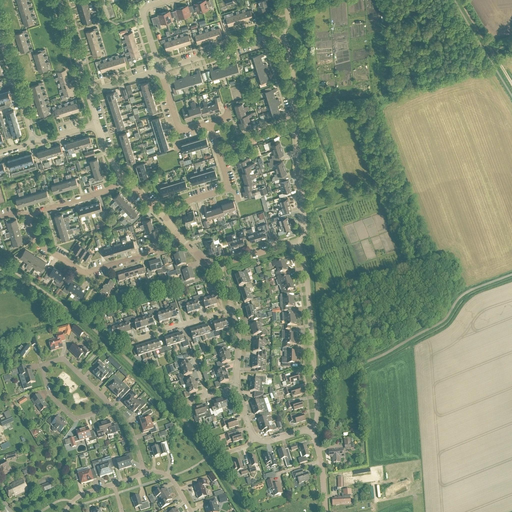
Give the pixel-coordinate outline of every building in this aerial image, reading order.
[(204,0),(203,0),(199,1),(203,12),(209,10),(208,7),(211,6),(211,7),(214,6),(213,0),(209,1),(209,0),(205,1),(204,0)] [(261,0),(257,1),(259,6),(257,7),(259,12),(265,11),(264,7),(269,5),(266,0),(261,0)] [(195,4),(191,6),(193,11),(197,10),(198,13),(203,12),(199,1),(195,3),(195,4)] [(30,3),(27,4),(27,5),(19,7),(21,14),(29,11),(29,10),(28,6),(31,5),(30,3)] [(78,7),(80,12),(89,10),(87,4),(78,7)] [(186,5),(181,7),(184,17),(189,16),(188,12),(193,11),(191,6),(186,7),(186,5)] [(177,10),(173,11),(175,17),(176,16),(177,21),(181,19),(180,18),(184,17),(181,7),(177,8),(177,10)] [(21,14),(23,20),(31,17),(31,16),(30,12),(33,11),(32,9),(29,10),(29,11),(21,14)] [(244,12),(246,21),(252,19),(250,10),(245,12),(244,9),(242,10),(243,13),(244,12)] [(80,12),(82,18),(90,15),(89,10),(80,12)] [(168,11),(163,12),(166,22),(171,21),(170,18),(175,17),(173,11),(168,12),(168,11)] [(236,12),(236,14),(238,14),(240,23),(246,21),(244,12),(243,13),(239,14),(238,11),(236,12)] [(166,22),(163,12),(159,14),(159,15),(155,16),(158,29),(161,28),(160,24),(166,22)] [(229,13),(230,16),(231,16),(234,24),(240,23),(238,14),(236,14),(233,16),(232,13),(229,13)] [(231,16),(230,16),(227,17),(226,14),(224,15),(225,19),(225,18),(226,21),(228,26),(234,24),(231,16)] [(31,17),(23,20),(25,26),(33,23),(32,18),(35,17),(34,15),(31,16),(31,17)] [(90,15),(82,18),(83,23),(95,20),(95,18),(91,19),(90,15)] [(213,30),(215,38),(222,36),(219,28),(214,30),(213,26),(211,27),(212,30),(213,30)] [(86,32),(88,38),(96,36),(96,34),(95,31),(98,30),(97,27),(94,28),(94,30),(86,32)] [(205,29),(206,32),(207,32),(209,40),(215,38),(213,30),(212,30),(208,31),(207,28),(205,29)] [(20,33),(15,34),(17,40),(25,38),(25,37),(24,33),(26,32),(26,30),(23,31),(23,32),(20,33)] [(199,31),(200,34),(201,34),(203,42),(209,40),(207,32),(206,32),(202,33),(201,30),(199,31)] [(123,42),(126,41),(126,40),(134,38),(132,32),(124,34),(125,39),(122,40),(123,42)] [(201,34),(200,34),(196,35),(195,32),(193,33),(194,36),(195,36),(197,44),(203,42),(201,34)] [(182,37),(184,45),(190,43),(188,35),(183,36),(182,33),(180,34),(181,37),(182,37)] [(88,38),(90,44),(98,42),(98,41),(97,37),(100,36),(99,34),(96,34),(96,36),(88,38)] [(174,36),(175,39),(176,39),(178,47),(184,45),(182,37),(181,37),(177,38),(176,35),(174,36)] [(17,40),(18,46),(27,44),(27,43),(26,39),(28,38),(28,36),(25,37),(25,38),(17,40)] [(168,38),(168,41),(169,40),(172,49),(178,47),(176,39),(175,39),(171,40),(170,37),(168,38)] [(125,48),(128,48),(128,47),(136,44),(134,38),(126,40),(126,41),(127,45),(124,46),(125,48)] [(169,40),(168,41),(165,42),(164,39),(162,40),(163,43),(164,43),(166,51),(172,49),(169,40)] [(90,44),(92,50),(100,48),(100,47),(99,43),(102,42),(101,40),(98,41),(98,42),(90,44)] [(27,44),(18,46),(20,53),(29,50),(27,45),(30,44),(29,42),(27,43),(27,44)] [(127,55),(130,54),(130,53),(138,50),(136,44),(128,47),(128,48),(129,51),(126,52),(127,55)] [(100,48),(92,50),(94,57),(102,54),(100,49),(103,48),(103,46),(100,47),(100,48)] [(33,54),(35,60),(44,57),(43,56),(42,53),(45,52),(44,49),(41,50),(41,51),(38,52),(33,54)] [(131,57),(128,58),(129,61),(130,63),(133,62),(132,59),(133,58),(140,56),(138,50),(130,53),(130,54),(131,57)] [(251,57),(253,63),(262,61),(261,57),(263,56),(263,53),(251,57)] [(35,60),(37,66),(45,64),(45,62),(44,59),(47,58),(46,55),(43,56),(44,57),(35,60)] [(117,58),(120,67),(126,65),(125,61),(127,60),(126,56),(118,58),(118,55),(115,56),(116,58),(117,58)] [(109,57),(110,60),(111,60),(114,69),(120,67),(117,58),(116,58),(112,60),(112,57),(109,57)] [(103,59),(104,62),(105,62),(107,70),(114,69),(111,60),(110,60),(106,61),(105,59),(103,59)] [(105,62),(104,62),(100,63),(99,60),(95,62),(98,70),(100,69),(101,72),(107,70),(105,62)] [(230,65),(233,74),(239,72),(236,60),(233,61),(234,64),(230,65)] [(45,64),(37,66),(39,72),(47,70),(46,65),(49,64),(48,61),(45,62),(45,64)] [(253,63),(255,70),(267,66),(266,63),(263,64),(262,61),(253,63)] [(225,63),(222,64),(226,76),(233,74),(230,65),(226,66),(225,63)] [(220,68),(217,69),(219,78),(226,76),(222,64),(219,65),(220,68)] [(268,69),(267,66),(255,70),(257,77),(266,74),(265,70),(268,69)] [(219,78),(217,69),(213,70),(212,67),(209,68),(213,80),(219,78)] [(56,80),(59,79),(59,78),(67,75),(65,69),(57,72),(58,77),(56,77),(56,80)] [(193,75),(196,84),(203,82),(199,70),(196,71),(197,74),(193,75)] [(189,73),(186,74),(189,86),(196,84),(193,75),(190,76),(189,73)] [(184,78),(180,79),(183,88),(189,86),(186,74),(183,75),(184,78)] [(266,74),(257,77),(259,83),(260,86),(268,84),(267,81),(271,80),(270,77),(267,77),(266,74)] [(58,86),(61,85),(61,84),(69,81),(67,75),(59,78),(59,79),(60,83),(57,84),(58,86)] [(175,77),(172,78),(175,87),(176,90),(183,88),(180,79),(176,80),(175,77)] [(60,92),(63,91),(63,90),(71,87),(69,81),(61,84),(61,85),(62,89),(59,90),(60,92)] [(31,86),(33,92),(41,90),(41,89),(40,85),(43,84),(42,82),(39,83),(39,84),(31,86)] [(139,87),(141,87),(142,90),(150,88),(148,82),(138,85),(139,87)] [(265,98),(274,96),(273,92),(276,91),(275,88),(271,89),(270,86),(264,88),(265,88),(262,89),(265,98)] [(63,90),(63,91),(64,95),(61,96),(63,100),(67,99),(66,96),(73,94),(71,87),(63,90)] [(33,92),(35,98),(43,96),(43,95),(42,91),(45,90),(44,88),(41,89),(41,90),(33,92)] [(4,91),(2,92),(4,100),(10,98),(9,93),(9,92),(8,89),(3,91),(4,91)] [(115,95),(114,92),(107,94),(109,100),(116,98),(119,97),(118,94),(115,95)] [(144,96),(146,101),(153,99),(151,93),(144,96)] [(46,94),(43,95),(43,96),(35,98),(37,105),(45,102),(45,101),(44,97),(47,96),(46,94)] [(265,98),(267,105),(279,101),(278,98),(275,99),(274,96),(265,98)] [(212,104),(214,112),(220,110),(216,98),(214,98),(215,102),(212,104)] [(146,101),(148,107),(155,105),(153,99),(146,101)] [(37,105),(38,111),(47,108),(47,107),(45,103),(48,102),(48,100),(45,101),(45,102),(37,105)] [(72,104),(75,112),(81,110),(78,102),(74,104),(73,101),(70,102),(71,104),(72,104)] [(204,106),(200,107),(202,113),(202,115),(208,113),(204,101),(202,102),(204,106)] [(208,113),(214,112),(212,104),(208,105),(206,101),(204,101),(208,113)] [(280,104),(279,101),(267,105),(269,112),(278,109),(277,105),(280,104)] [(188,109),(189,112),(191,117),(196,115),(192,102),(190,103),(192,108),(188,109)] [(194,102),(192,102),(196,115),(202,113),(200,107),(200,105),(196,107),(194,102)] [(69,114),(75,112),(72,104),(71,104),(67,106),(66,103),(64,103),(65,106),(66,106),(69,114)] [(234,105),(236,111),(248,108),(248,106),(243,107),(242,103),(234,105)] [(58,105),(59,108),(60,108),(63,116),(69,114),(66,106),(65,106),(61,107),(61,105),(58,105)] [(155,105),(148,107),(149,113),(157,111),(155,105)] [(47,108),(38,111),(40,117),(49,114),(47,109),(50,108),(50,106),(47,107),(47,108)] [(60,108),(59,108),(55,109),(55,106),(52,107),(53,110),(54,110),(57,118),(63,116),(60,108)] [(238,117),(239,117),(246,115),(246,114),(245,111),(249,110),(248,108),(236,111),(238,117)] [(184,109),(182,109),(186,121),(191,120),(191,117),(189,112),(185,113),(184,109)] [(278,109),(269,112),(271,119),(283,115),(282,112),(279,113),(278,109)] [(14,110),(6,113),(8,119),(16,116),(14,110)] [(239,117),(241,122),(246,120),(246,121),(249,120),(248,116),(253,115),(252,112),(246,114),(246,115),(239,117)] [(10,125),(18,122),(16,116),(8,119),(10,125)] [(153,126),(161,123),(159,117),(152,119),(151,116),(147,118),(148,122),(152,121),(153,124),(153,126)] [(259,122),(258,117),(250,119),(252,125),(259,122)] [(246,120),(241,122),(238,123),(240,129),(250,126),(252,125),(252,123),(247,125),(246,121),(246,120)] [(10,125),(12,131),(20,128),(18,122),(10,125)] [(154,127),(155,131),(155,132),(162,130),(161,123),(153,126),(153,124),(149,126),(150,128),(154,127)] [(20,128),(12,131),(14,137),(21,134),(21,135),(20,128)] [(155,133),(156,137),(157,138),(164,136),(162,130),(155,132),(155,131),(151,132),(152,134),(155,133)] [(119,134),(121,140),(128,138),(126,132),(119,134)] [(89,148),(88,144),(91,143),(89,136),(83,138),(86,145),(85,145),(87,149),(89,148)] [(157,139),(158,143),(159,144),(166,142),(164,136),(157,138),(156,137),(153,138),(154,140),(157,139)] [(206,137),(200,139),(202,146),(201,147),(202,151),(204,150),(203,146),(208,145),(206,137)] [(121,140),(123,146),(130,143),(128,138),(121,140)] [(200,139),(194,141),(196,148),(195,149),(196,152),(198,152),(197,148),(201,147),(202,146),(200,139)] [(273,151),(282,148),(280,142),(275,143),(274,140),(267,142),(269,148),(272,147),(273,151)] [(74,149),(72,141),(66,143),(69,152),(67,152),(68,157),(73,156),(72,153),(75,152),(74,149)] [(194,141),(188,143),(190,150),(189,151),(190,154),(192,154),(191,150),(195,149),(196,148),(194,141)] [(159,144),(158,143),(155,144),(155,146),(159,145),(161,150),(168,148),(166,142),(159,144)] [(123,146),(124,151),(132,149),(130,143),(123,146)] [(185,152),(189,151),(190,150),(188,143),(181,145),(184,152),(183,152),(184,156),(186,155),(185,152)] [(280,158),(279,155),(283,154),(282,148),(273,151),(274,154),(271,155),(272,157),(269,158),(270,161),(280,158)] [(124,151),(126,157),(133,155),(132,149),(124,151)] [(32,154),(26,156),(28,163),(34,161),(32,154)] [(133,155),(126,157),(128,163),(135,161),(133,155)] [(26,156),(20,157),(22,165),(28,163),(26,156)] [(20,157),(14,159),(16,167),(22,165),(20,157)] [(86,168),(99,164),(97,158),(90,161),(91,165),(90,165),(85,166),(86,168)] [(239,168),(241,167),(247,165),(245,161),(249,160),(249,158),(244,159),(237,162),(239,168)] [(280,158),(270,161),(272,167),(275,166),(276,170),(284,167),(282,161),(281,161),(280,158)] [(16,167),(14,159),(8,161),(10,169),(16,167)] [(136,166),(138,172),(145,169),(146,171),(149,169),(149,167),(145,168),(143,163),(136,166)] [(241,167),(243,172),(249,170),(250,171),(251,170),(250,166),(255,165),(254,163),(247,165),(241,167)] [(92,168),(94,173),(101,170),(99,164),(86,168),(87,171),(91,169),(92,168)] [(209,171),(211,178),(217,176),(215,169),(216,169),(214,165),(212,166),(213,169),(210,170),(209,171)] [(207,171),(204,172),(202,173),(205,180),(211,178),(209,171),(210,170),(208,167),(206,168),(207,171)] [(286,173),(284,167),(276,170),(277,173),(274,174),(274,176),(273,176),(272,179),(272,181),(274,180),(281,178),(283,177),(282,174),(286,173)] [(145,169),(138,172),(140,178),(147,176),(147,177),(151,176),(150,173),(147,174),(146,171),(145,169)] [(201,173),(197,174),(196,174),(199,182),(205,180),(202,173),(204,172),(202,169),(200,169),(201,173)] [(101,170),(94,173),(95,177),(94,177),(89,178),(90,180),(103,176),(101,170)] [(241,173),(243,179),(255,175),(255,173),(251,174),(250,171),(249,170),(243,172),(241,173)] [(196,174),(197,174),(196,171),(194,171),(195,175),(190,176),(193,184),(199,182),(196,174)] [(68,180),(64,182),(66,189),(72,187),(68,174),(66,175),(67,179),(68,179),(68,180)] [(70,174),(68,174),(72,187),(78,185),(76,178),(71,179),(71,178),(72,178),(70,174)] [(243,179),(245,184),(253,182),(252,178),(256,177),(255,175),(243,179)] [(179,181),(181,189),(187,187),(185,180),(186,180),(185,176),(182,176),(184,180),(180,181),(179,181)] [(60,191),(66,189),(64,182),(59,183),(59,182),(60,182),(58,177),(56,178),(60,191)] [(60,191),(56,178),(54,179),(55,183),(56,183),(56,184),(51,185),(54,193),(60,191)] [(174,183),(173,183),(175,191),(181,189),(179,181),(180,181),(179,178),(176,178),(177,182),(174,183)] [(281,178),(274,180),(276,186),(280,184),(281,187),(290,185),(288,179),(281,181),(281,178)] [(169,193),(175,191),(173,183),(174,183),(173,179),(170,180),(171,184),(168,185),(167,185),(169,193)] [(167,185),(168,185),(167,181),(164,182),(166,186),(160,187),(163,195),(169,193),(167,185)] [(243,185),(245,190),(250,189),(253,188),(252,184),(256,183),(255,181),(253,182),(245,184),(243,185)] [(40,192),(43,199),(49,197),(45,184),(42,185),(44,190),(45,191),(40,192)] [(279,194),(280,197),(286,195),(285,192),(291,190),(290,185),(281,187),(283,193),(279,194)] [(259,188),(261,195),(267,193),(265,186),(259,188)] [(37,201),(43,199),(40,192),(36,193),(36,192),(35,187),(33,188),(37,201)] [(31,203),(37,201),(33,188),(30,189),(32,193),(33,194),(28,196),(31,203)] [(250,189),(245,190),(242,191),(244,197),(256,194),(255,192),(251,193),(250,189)] [(23,191),(21,192),(25,205),(31,203),(28,196),(24,197),(24,196),(23,191)] [(25,205),(21,192),(18,193),(20,197),(21,198),(16,199),(18,207),(25,205)] [(112,206),(114,204),(123,196),(119,192),(113,198),(115,200),(110,205),(112,206)] [(118,203),(120,206),(127,200),(123,196),(114,204),(116,206),(118,203)] [(281,206),(289,203),(288,198),(281,200),(280,197),(274,199),(275,202),(279,201),(281,206)] [(120,211),(121,212),(130,204),(127,200),(120,206),(123,208),(120,211)] [(227,202),(231,215),(233,214),(232,210),(235,209),(233,201),(227,202)] [(221,204),(222,206),(224,212),(228,211),(229,215),(231,215),(227,202),(221,204)] [(280,212),(278,213),(279,216),(280,216),(285,214),(284,211),(291,209),(289,203),(281,206),(281,209),(280,209),(280,212)] [(94,204),(89,205),(92,213),(95,212),(96,216),(98,215),(94,204)] [(126,211),(128,214),(134,208),(130,204),(121,212),(123,214),(126,211)] [(213,217),(211,209),(210,209),(206,210),(205,206),(203,206),(207,219),(213,217)] [(222,206),(216,208),(220,220),(222,219),(221,215),(225,214),(224,212),(222,206)] [(84,207),(79,208),(81,217),(84,216),(85,219),(87,218),(84,207)] [(134,208),(128,214),(130,216),(127,219),(129,220),(138,212),(134,208)] [(213,217),(217,216),(218,220),(220,220),(216,208),(211,209),(213,217)] [(187,212),(188,215),(188,214),(190,221),(196,219),(197,222),(200,222),(198,216),(195,217),(193,210),(187,212)] [(56,222),(69,218),(69,215),(64,217),(63,218),(62,213),(55,216),(56,222)] [(139,216),(136,213),(131,219),(133,221),(139,216)] [(188,214),(188,215),(183,216),(186,228),(188,227),(188,224),(191,223),(190,221),(188,214)] [(278,219),(280,225),(289,222),(287,216),(280,218),(280,216),(279,216),(273,217),(274,220),(278,219)] [(70,220),(69,218),(56,222),(58,228),(66,226),(64,221),(65,221),(66,221),(70,220)] [(140,225),(140,227),(152,223),(151,218),(146,219),(142,221),(143,224),(140,225)] [(10,219),(6,220),(8,228),(18,225),(16,219),(11,221),(10,219)] [(259,230),(255,231),(253,226),(252,222),(250,223),(252,229),(256,240),(261,239),(259,230)] [(291,228),(289,222),(280,225),(282,230),(278,231),(279,235),(285,233),(284,230),(291,228)] [(263,224),(257,226),(259,230),(261,239),(267,237),(265,230),(268,230),(266,223),(263,224)] [(20,231),(18,225),(8,228),(9,232),(5,233),(6,235),(20,231)] [(58,228),(60,234),(73,230),(72,228),(68,229),(67,230),(66,226),(58,228)] [(146,234),(147,236),(158,233),(157,228),(154,228),(148,230),(149,233),(146,234)] [(246,230),(244,230),(245,236),(248,236),(250,242),(256,240),(252,229),(250,230),(249,229),(247,229),(246,230)] [(73,230),(60,234),(62,240),(69,238),(68,233),(69,233),(69,234),(74,232),(73,230)] [(240,236),(236,237),(239,246),(244,244),(243,240),(246,239),(245,236),(244,230),(239,232),(240,236)] [(11,237),(12,240),(22,237),(20,231),(6,235),(6,238),(11,237)] [(239,246),(236,237),(235,233),(232,234),(227,236),(229,244),(232,243),(233,247),(239,246)] [(210,239),(204,241),(206,247),(208,246),(215,244),(217,243),(219,242),(218,239),(217,239),(216,237),(215,234),(209,236),(210,239)] [(22,237),(12,240),(14,248),(19,247),(18,245),(23,243),(22,237)] [(128,240),(130,250),(136,248),(133,240),(131,240),(131,239),(128,240)] [(73,251),(78,254),(85,243),(84,242),(82,246),(78,244),(73,251)] [(120,242),(117,243),(120,253),(125,251),(123,243),(121,244),(120,242)] [(88,250),(87,250),(84,248),(86,244),(85,243),(78,254),(83,257),(88,250)] [(208,246),(210,251),(215,250),(216,255),(223,253),(221,245),(218,246),(217,243),(215,244),(208,246)] [(110,246),(107,247),(110,256),(115,255),(112,246),(110,247),(110,246)] [(89,247),(87,250),(88,250),(83,257),(88,261),(93,253),(89,251),(91,248),(89,247)] [(18,257),(25,261),(31,253),(25,249),(22,254),(20,253),(18,257)] [(25,267),(28,269),(36,256),(31,253),(25,261),(28,263),(25,267)] [(32,266),(35,268),(41,259),(36,256),(28,269),(30,270),(32,266)] [(41,259),(35,268),(42,272),(45,269),(43,267),(46,262),(41,259)] [(186,265),(184,260),(176,263),(177,266),(174,266),(176,272),(180,270),(179,267),(186,265)] [(286,267),(286,266),(285,262),(279,263),(278,261),(272,263),(273,268),(276,267),(276,270),(286,267)] [(154,263),(157,272),(160,271),(160,273),(163,272),(163,275),(167,274),(165,268),(161,269),(159,262),(154,263)] [(157,272),(154,263),(149,265),(152,274),(148,275),(149,278),(153,277),(152,276),(154,275),(154,273),(157,272)] [(287,266),(286,266),(286,267),(276,270),(277,273),(275,273),(277,278),(283,276),(282,273),(289,271),(287,266)] [(51,276),(54,278),(59,271),(54,267),(50,273),(48,271),(44,277),(46,279),(47,277),(50,279),(51,276)] [(183,275),(184,278),(193,275),(191,270),(184,272),(183,269),(180,270),(176,272),(178,277),(183,275)] [(59,271),(54,278),(57,280),(55,283),(60,286),(63,281),(61,279),(64,274),(59,271)] [(244,274),(235,277),(237,282),(249,278),(247,271),(243,273),(244,274)] [(193,275),(184,278),(185,280),(183,281),(184,284),(180,285),(181,288),(188,286),(187,283),(194,280),(193,275)] [(278,287),(279,286),(291,282),(290,277),(284,279),(283,276),(277,278),(278,281),(276,281),(278,287)] [(252,286),(251,283),(249,278),(237,282),(239,287),(245,285),(246,288),(252,286)] [(69,290),(72,292),(77,284),(72,281),(68,286),(66,285),(63,290),(67,293),(69,290)] [(279,286),(282,294),(294,290),(293,287),(294,287),(292,282),(291,282),(279,286)] [(77,284),(72,292),(75,294),(73,297),(78,300),(82,295),(84,292),(81,290),(82,288),(77,284)] [(253,289),(252,286),(246,288),(247,291),(241,293),(242,298),(251,295),(250,290),(253,289)] [(212,298),(208,299),(212,309),(214,309),(214,307),(217,306),(215,298),(218,297),(216,291),(210,293),(212,298)] [(204,295),(198,297),(200,303),(203,302),(205,310),(209,308),(209,310),(212,309),(208,299),(205,300),(204,295)] [(250,302),(251,305),(258,303),(257,299),(253,301),(251,295),(242,298),(244,304),(250,302)] [(294,303),(294,302),(293,297),(287,298),(286,295),(280,296),(280,299),(279,299),(280,304),(294,303)] [(194,303),(191,304),(194,315),(197,314),(196,312),(200,311),(197,304),(200,303),(198,297),(193,299),(194,303)] [(194,315),(191,304),(188,306),(186,301),(181,302),(183,308),(185,308),(188,315),(191,314),(192,316),(194,315)] [(294,303),(280,304),(280,308),(281,309),(282,312),(288,311),(288,308),(295,308),(294,302),(294,303)] [(246,309),(247,315),(256,313),(255,310),(259,309),(258,303),(251,305),(252,308),(246,309)] [(172,311),(168,312),(171,320),(172,322),(174,321),(173,319),(177,318),(175,311),(178,310),(176,304),(170,306),(172,311)] [(166,312),(163,313),(166,324),(168,323),(168,321),(171,320),(168,312),(167,307),(164,308),(166,312)] [(158,310),(152,311),(154,317),(157,316),(159,324),(163,323),(163,325),(166,324),(163,313),(159,314),(158,310)] [(149,318),(145,319),(148,327),(148,329),(151,328),(150,327),(154,326),(152,318),(154,317),(152,311),(147,313),(149,318)] [(253,322),(256,321),(262,320),(266,319),(265,316),(262,317),(262,315),(261,316),(260,315),(257,315),(256,313),(247,315),(248,320),(253,319),(253,322)] [(295,321),(295,316),(289,316),(288,313),(282,314),(282,319),(283,322),(285,322),(295,321)] [(143,320),(139,321),(143,331),(145,330),(145,329),(148,327),(145,319),(144,314),(141,315),(143,320)] [(135,317),(129,319),(131,325),(134,324),(136,331),(140,330),(140,332),(143,331),(139,321),(136,322),(135,317)] [(126,325),(122,326),(125,335),(125,337),(128,336),(127,334),(131,333),(129,325),(131,325),(129,319),(124,320),(126,325)] [(221,320),(218,321),(222,331),(225,330),(226,335),(232,333),(230,327),(227,328),(225,321),(221,322),(221,320)] [(251,331),(252,331),(262,328),(261,326),(264,325),(262,320),(256,321),(257,324),(250,326),(251,331)] [(120,327),(116,328),(120,338),(122,338),(122,336),(125,335),(122,326),(121,321),(118,322),(120,327)] [(215,332),(213,333),(214,339),(220,337),(218,332),(222,331),(218,321),(216,321),(216,323),(213,324),(215,332)] [(295,321),(285,322),(285,325),(283,325),(283,330),(290,330),(290,327),(297,326),(296,321),(295,321)] [(120,338),(116,328),(113,329),(112,324),(109,325),(111,330),(113,338),(117,337),(117,339),(120,338)] [(57,329),(58,333),(62,332),(67,331),(71,329),(70,325),(68,326),(66,327),(61,328),(57,329)] [(201,326),(201,328),(204,337),(208,335),(209,340),(214,339),(213,333),(210,334),(207,326),(204,327),(203,325),(201,326)] [(80,338),(84,334),(76,326),(71,331),(80,338)] [(198,327),(195,328),(198,338),(202,337),(203,342),(206,341),(204,337),(201,328),(198,329),(198,327)] [(198,338),(195,328),(193,329),(193,330),(190,332),(193,340),(194,345),(197,344),(195,339),(198,338)] [(252,331),(253,336),(259,335),(260,338),(266,336),(265,331),(263,331),(262,328),(252,331)] [(281,340),(285,340),(296,340),(296,335),(289,335),(289,332),(282,332),(281,340)] [(178,333),(175,334),(179,345),(182,344),(184,348),(189,347),(187,341),(184,342),(182,334),(178,335),(178,333)] [(65,341),(63,334),(56,336),(57,340),(49,342),(51,352),(63,348),(61,342),(65,341)] [(174,337),(170,338),(174,351),(177,350),(175,346),(179,345),(175,334),(173,335),(174,337)] [(167,347),(164,348),(166,354),(171,352),(170,347),(173,346),(170,336),(167,337),(168,339),(164,340),(167,347)] [(37,345),(35,337),(29,338),(30,342),(27,343),(25,346),(23,345),(16,354),(23,359),(30,349),(28,348),(29,346),(31,345),(32,347),(37,345)] [(253,347),(253,348),(253,347),(264,348),(264,345),(266,345),(267,340),(260,340),(260,343),(253,342),(253,347)] [(296,340),(285,340),(285,343),(283,343),(283,348),(289,348),(289,345),(296,345),(296,340)] [(155,341),(152,342),(153,343),(156,352),(159,351),(161,356),(166,354),(164,348),(161,349),(159,341),(155,343),(155,341)] [(149,343),(147,343),(150,354),(153,353),(155,357),(157,357),(156,352),(153,343),(150,344),(149,343)] [(141,347),(144,355),(148,354),(149,359),(152,359),(147,345),(144,346),(143,344),(141,345),(141,347)] [(81,351),(75,345),(69,351),(78,360),(83,355),(85,357),(89,353),(84,348),(81,351)] [(144,355),(141,347),(138,348),(138,346),(135,347),(136,349),(136,350),(133,351),(135,357),(138,356),(138,357),(142,356),(143,361),(146,360),(144,355)] [(259,353),(259,356),(266,356),(266,351),(264,351),(264,348),(253,347),(253,348),(253,353),(259,353)] [(284,353),(284,358),(296,359),(296,353),(291,353),(291,349),(283,349),(283,353),(284,353)] [(219,356),(220,359),(230,356),(230,353),(228,354),(227,350),(219,353),(218,350),(212,352),(214,357),(219,356)] [(218,369),(219,369),(224,367),(223,365),(230,362),(229,359),(231,358),(230,356),(220,359),(221,362),(216,364),(218,369)] [(251,364),(252,364),(263,364),(263,361),(265,362),(266,356),(259,356),(259,359),(252,358),(251,364)] [(296,359),(284,358),(282,358),(282,364),(282,368),(291,368),(291,365),(296,365),(296,359)] [(97,369),(93,374),(97,378),(104,371),(106,369),(104,366),(100,362),(95,367),(97,369)] [(181,368),(182,371),(192,368),(191,366),(190,366),(188,363),(181,365),(180,362),(174,364),(176,370),(181,368)] [(252,364),(252,369),(258,369),(258,372),(264,373),(265,368),(262,367),(263,364),(252,364)] [(24,375),(26,384),(22,385),(24,390),(32,388),(31,384),(35,382),(34,378),(33,378),(31,371),(27,372),(25,367),(19,369),(21,376),(24,375)] [(179,379),(180,382),(186,380),(185,377),(192,375),(191,371),(193,370),(192,368),(182,371),(183,375),(178,376),(179,379)] [(104,371),(97,378),(101,382),(106,377),(108,379),(113,374),(109,370),(108,371),(106,369),(104,371)] [(217,375),(218,379),(229,375),(228,373),(226,374),(225,370),(220,372),(219,369),(218,369),(213,371),(214,374),(211,375),(212,377),(217,375)] [(229,375),(218,379),(219,382),(214,384),(216,389),(222,387),(221,384),(229,382),(228,378),(229,378),(229,375)] [(291,386),(290,384),(299,382),(298,375),(290,378),(290,375),(283,377),(284,383),(285,383),(287,387),(291,386)] [(110,382),(108,384),(111,386),(108,389),(113,393),(119,387),(122,384),(115,377),(110,382)] [(250,380),(250,386),(259,387),(260,384),(265,384),(266,378),(264,378),(255,378),(255,381),(250,380)] [(186,385),(187,389),(198,385),(197,383),(195,383),(194,380),(187,382),(186,380),(180,382),(181,387),(186,385)] [(198,385),(187,389),(188,392),(184,394),(185,399),(191,397),(190,394),(198,392),(197,388),(199,388),(198,385)] [(119,387),(113,393),(117,398),(122,393),(125,396),(130,390),(125,386),(122,390),(119,387)] [(259,387),(250,386),(250,392),(254,393),(254,399),(263,396),(263,391),(259,390),(259,387)] [(292,398),(301,395),(300,389),(292,391),(292,388),(284,390),(286,396),(291,395),(292,398)] [(129,409),(136,402),(133,400),(136,396),(132,392),(127,397),(129,399),(124,404),(129,409)] [(43,400),(39,395),(31,400),(35,406),(36,405),(40,412),(47,408),(42,400),(43,400)] [(251,404),(253,410),(266,406),(263,397),(255,400),(256,403),(251,404)] [(225,399),(219,401),(222,410),(228,408),(229,411),(232,411),(233,417),(237,415),(234,407),(233,408),(232,404),(227,405),(225,399)] [(136,402),(129,409),(134,414),(139,408),(141,411),(146,406),(141,401),(138,405),(136,402)] [(222,410),(219,401),(213,403),(214,405),(211,406),(212,410),(214,417),(217,416),(217,415),(223,413),(222,410)] [(294,411),(303,408),(302,402),(294,404),(294,402),(286,404),(288,410),(293,408),(294,411)] [(206,420),(208,419),(211,418),(209,411),(206,412),(204,406),(199,408),(202,416),(205,415),(206,420)] [(260,417),(262,416),(269,414),(266,406),(253,410),(255,415),(259,414),(260,417)] [(195,423),(198,422),(200,422),(199,420),(203,419),(202,416),(199,408),(194,409),(196,417),(193,417),(195,423)] [(141,424),(142,427),(151,424),(149,417),(153,414),(151,411),(144,415),(145,417),(146,419),(143,420),(143,419),(139,420),(140,424),(141,424)] [(14,423),(9,412),(4,415),(7,421),(1,424),(3,428),(14,423)] [(258,421),(260,426),(271,423),(272,423),(270,417),(271,417),(270,414),(269,414),(262,416),(263,419),(258,421)] [(290,423),(291,423),(292,424),(294,425),(295,425),(305,422),(304,416),(296,418),(296,415),(288,417),(290,423)] [(56,432),(56,431),(57,431),(60,434),(67,427),(64,424),(65,423),(62,420),(61,421),(58,418),(56,420),(52,417),(47,422),(50,426),(51,425),(54,428),(53,429),(53,430),(53,431),(54,431),(54,432),(55,432),(56,432)] [(229,423),(228,420),(221,422),(223,428),(228,427),(229,430),(238,426),(236,420),(229,423)] [(103,424),(106,434),(109,433),(110,435),(116,433),(114,426),(111,427),(109,421),(106,422),(106,423),(103,424)] [(271,423),(260,426),(262,432),(266,431),(267,433),(277,430),(276,427),(275,428),(274,425),(272,426),(271,423)] [(106,434),(103,424),(101,425),(100,424),(97,425),(99,431),(96,431),(99,439),(104,437),(103,434),(106,434)] [(151,424),(142,427),(143,430),(142,430),(143,434),(148,433),(147,432),(150,431),(151,435),(157,433),(155,427),(152,428),(151,424)] [(85,430),(82,430),(85,440),(89,439),(90,443),(96,441),(93,432),(89,434),(88,428),(85,429),(85,430)] [(85,440),(82,430),(79,431),(76,432),(78,437),(69,440),(72,448),(76,447),(75,443),(85,440)] [(233,443),(243,440),(241,434),(234,437),(233,434),(226,436),(228,442),(232,440),(233,443)] [(10,442),(2,445),(4,450),(12,447),(10,442)] [(160,445),(157,446),(160,456),(161,457),(166,455),(165,451),(166,451),(168,450),(166,443),(160,445)] [(157,446),(157,445),(153,446),(148,448),(150,453),(153,452),(155,458),(160,456),(157,446)] [(298,460),(300,464),(307,462),(306,458),(309,457),(306,447),(300,448),(303,458),(298,460)] [(293,466),(291,462),(289,455),(286,456),(285,450),(278,452),(281,460),(284,459),(285,463),(287,468),(293,466)] [(344,458),(343,450),(336,450),(336,451),(334,451),(334,450),(328,451),(329,457),(331,457),(331,458),(332,458),(332,464),(340,463),(340,458),(344,458)] [(126,459),(122,460),(125,469),(131,468),(129,462),(133,461),(130,454),(125,456),(126,459)] [(272,460),(270,454),(264,456),(266,465),(270,464),(271,468),(277,466),(275,459),(272,460)] [(258,466),(255,456),(249,458),(251,465),(248,466),(250,474),(256,472),(255,467),(258,466)] [(103,467),(106,476),(112,474),(110,468),(113,467),(111,460),(105,462),(102,463),(103,467)] [(125,469),(122,460),(116,462),(119,471),(125,469)] [(233,472),(237,471),(237,472),(240,471),(242,476),(248,474),(245,467),(242,468),(240,461),(234,463),(235,465),(231,466),(233,472)] [(9,468),(5,462),(0,464),(0,472),(0,473),(2,476),(8,473),(6,470),(9,468)] [(100,478),(106,476),(103,467),(102,463),(99,464),(92,466),(95,472),(98,471),(100,478)] [(84,473),(87,483),(93,482),(92,477),(96,476),(94,470),(90,471),(90,472),(84,473)] [(299,485),(310,481),(307,473),(303,475),(302,471),(292,474),(294,480),(297,479),(299,485)] [(87,483),(84,473),(84,472),(78,474),(78,475),(75,476),(76,482),(80,481),(81,485),(87,483)] [(208,477),(213,484),(218,481),(213,474),(208,477)] [(28,492),(22,480),(12,485),(10,486),(10,488),(5,490),(10,500),(15,497),(15,498),(28,492)] [(207,485),(206,480),(199,483),(200,486),(194,488),(197,496),(197,498),(198,498),(198,500),(207,497),(203,487),(207,485)] [(275,486),(273,480),(267,482),(269,490),(272,489),(274,497),(282,495),(279,484),(275,486)] [(344,490),(343,490),(343,496),(342,496),(342,498),(334,498),(334,500),(332,500),(332,506),(342,505),(350,505),(350,499),(350,497),(351,497),(351,496),(352,496),(351,490),(350,490),(349,483),(344,484),(344,490)] [(51,484),(42,487),(44,493),(53,490),(51,484)] [(160,500),(169,495),(166,490),(163,491),(162,489),(153,493),(156,498),(158,497),(160,500)] [(161,510),(169,505),(171,504),(169,502),(172,500),(169,495),(160,500),(162,503),(159,505),(161,510)] [(218,497),(221,505),(228,502),(225,495),(218,497)] [(142,505),(139,496),(131,499),(133,503),(135,509),(139,507),(141,511),(150,509),(148,503),(142,505)] [(216,503),(215,500),(205,503),(207,508),(205,508),(206,511),(218,511),(216,503)]
